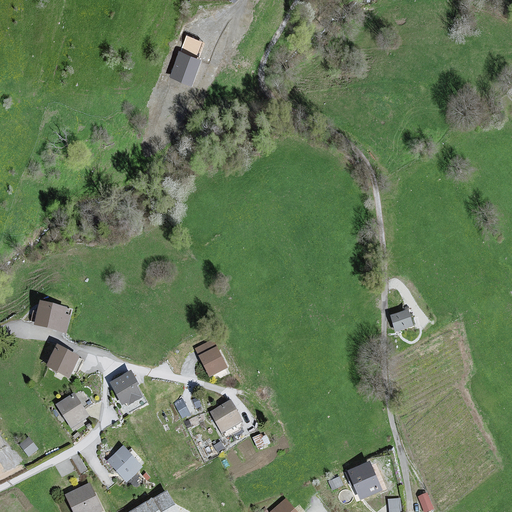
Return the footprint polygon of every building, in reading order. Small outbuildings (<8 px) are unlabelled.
[(168,74),(191,83),(201,54),(179,46),(168,74)] [(378,98),(373,112),(387,118),(393,104),(378,98)] [(66,332),(73,308),(42,299),(35,323),(66,332)] [(412,313),(394,318),(398,333),(416,328),(412,313)] [(216,342),(197,352),(212,380),(231,370),(216,342)] [(61,348),(50,367),(74,380),(85,360),(61,348)] [(136,374),(113,387),(126,411),(149,399),(136,374)] [(79,395),(60,407),(74,430),(93,418),(79,395)] [(182,415),(191,412),(188,404),(180,407),(182,415)] [(234,404),(214,414),(224,434),(245,423),(234,404)] [(255,439),(260,452),(274,446),(269,433),(255,439)] [(31,438),(21,446),(30,459),(41,451),(31,438)] [(128,449),(112,463),(129,484),(146,470),(128,449)] [(372,465),(351,475),(364,503),(385,493),(372,465)] [(106,511),(94,485),(67,497),(73,511),(106,511)] [(180,511),(171,494),(138,511),(180,511)] [(430,495),(419,500),(424,511),(433,511),(436,511),(430,495)] [(402,511),(401,499),(388,501),(389,511),(402,511)] [(297,511),(288,500),(273,511),(297,511)]
